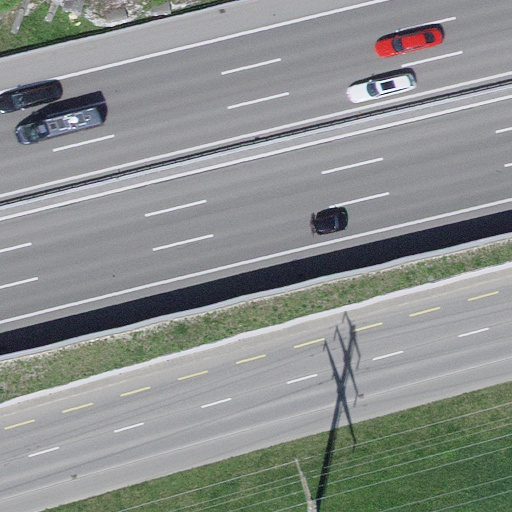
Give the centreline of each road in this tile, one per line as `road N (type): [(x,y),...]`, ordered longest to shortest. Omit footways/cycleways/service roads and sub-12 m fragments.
road 1 (tertiary): [(0,464),(511,322)]
road 2 (motorway): [(0,270),(511,147)]
road 3 (motorway): [(511,22),(0,144)]
